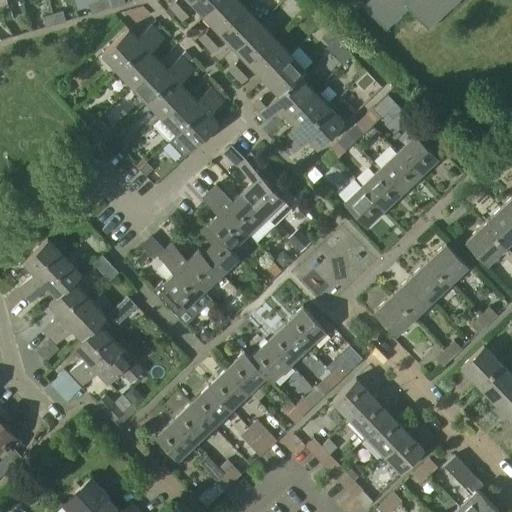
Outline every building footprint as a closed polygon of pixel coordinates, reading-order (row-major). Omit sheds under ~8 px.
[(0,0),(0,9),(1,9),(8,6),(6,0),(0,0)] [(92,13),(101,10),(98,0),(97,0),(88,3),(92,13)] [(98,0),(101,10),(112,6),(109,0),(98,0)] [(176,0),(169,7),(175,14),(185,5),(179,0),(176,0)] [(221,0),(189,0),(189,1),(204,16),(221,0)] [(245,7),(238,0),(221,0),(204,16),(219,32),(245,7)] [(367,0),(362,5),(386,30),(409,8),(429,29),(458,0),(367,0)] [(191,11),(185,5),(175,14),(181,21),(191,11)] [(260,23),(245,7),(219,32),(234,48),(260,23)] [(53,13),(56,23),(65,20),(62,10),(53,13)] [(45,26),(56,23),(53,13),(42,16),(45,26)] [(101,53),(117,70),(157,30),(150,23),(135,37),(127,28),(101,53)] [(275,38),(260,23),(234,48),(249,63),(275,38)] [(198,38),(205,45),(214,36),(208,29),(198,38)] [(117,70),(131,85),(158,59),(150,51),(164,37),(157,30),(117,70)] [(221,43),(214,36),(205,45),(211,51),(221,43)] [(290,54),(275,38),(249,63),(264,79),(290,54)] [(305,70),(290,54),(264,79),(278,94),(299,75),(299,76),(305,70)] [(131,85),(146,101),(187,62),(180,55),(166,68),(158,59),(131,85)] [(227,70),(234,77),(244,67),(237,60),(227,70)] [(146,101),(161,116),(188,90),(180,82),(194,69),(187,62),(146,101)] [(250,74),(244,67),(234,77),(240,83),(250,74)] [(278,94),(269,102),(259,112),(257,114),(265,121),(278,108),(287,117),(314,91),(299,76),(299,75),(278,94)] [(153,124),(168,140),(217,92),(211,86),(197,99),(188,90),(161,116),(153,124)] [(281,139),(288,145),(329,107),(314,91),(287,117),(295,125),(281,139)] [(192,148),(191,148),(219,122),(210,113),(224,100),(217,92),(168,140),(183,156),(192,148)] [(259,112),(269,102),(263,96),(253,106),(259,112)] [(344,123),(329,107),(288,145),(294,152),(309,139),(318,148),(344,123)] [(372,124),(381,116),(373,107),(364,116),(372,124)] [(364,132),(372,124),(364,116),(356,123),(364,132)] [(107,126),(98,118),(88,128),(102,142),(113,133),(107,126)] [(355,140),(346,132),(328,149),(337,158),(355,140)] [(415,133),(396,151),(419,175),(437,157),(415,133)] [(265,215),(283,198),(244,157),(230,143),(222,152),(236,167),(238,165),(252,180),(242,190),(265,215)] [(328,165),(337,158),(328,149),(320,157),(328,165)] [(396,151),(379,167),(401,191),(419,175),(396,151)] [(379,167),(361,184),(384,208),(401,191),(379,167)] [(216,184),(209,191),(247,231),(265,215),(242,190),(231,200),(216,184)] [(384,208),(361,184),(343,201),(366,225),(384,208)] [(217,213),(207,223),(230,248),(230,247),(247,231),(209,191),(202,197),(217,213)] [(511,218),(511,196),(501,207),(511,218)] [(504,246),(511,238),(511,218),(501,207),(483,224),(504,246)] [(230,248),(207,223),(200,230),(212,243),(202,253),(201,253),(220,272),(238,255),(230,247),(230,248)] [(486,263),(504,246),(483,224),(465,241),(486,263)] [(165,249),(151,235),(141,244),(154,259),(158,255),(173,271),(163,281),(161,280),(152,289),(185,324),(212,298),(202,289),(165,249)] [(16,287),(23,295),(64,256),(46,238),(22,261),(32,271),(16,287)] [(172,242),(165,249),(202,289),(220,272),(201,253),(202,253),(197,248),(187,258),(172,242)] [(448,282),(467,265),(445,242),(427,260),(448,282)] [(108,278),(116,270),(100,253),(92,260),(108,278)] [(64,256),(23,295),(30,301),(46,286),(55,296),(56,296),(72,280),(73,281),(81,273),(64,256)] [(431,299),(448,282),(427,260),(409,276),(431,299)] [(413,316),(431,299),(409,276),(391,293),(413,316)] [(42,330),(48,337),(89,298),(73,281),(72,280),(56,296),(55,296),(47,303),(58,314),(42,330)] [(395,334),(413,316),(391,293),(373,311),(395,334)] [(113,308),(122,317),(136,304),(127,295),(113,308)] [(71,328),(81,338),(81,339),(98,322),(98,323),(106,315),(89,298),(48,337),(55,343),(71,328)] [(303,305),(284,323),(306,346),(325,329),(303,305)] [(489,306),(480,315),(488,323),(497,314),(489,306)] [(488,323),(480,315),(470,324),(478,332),(488,323)] [(81,339),(81,338),(73,346),(83,356),(67,371),(74,379),(115,340),(98,323),(98,322),(81,339)] [(284,323),(267,340),(289,363),(306,346),(284,323)] [(453,339),(444,349),(452,357),(462,348),(453,339)] [(107,381),(119,369),(130,382),(144,369),(132,357),(115,340),(74,379),(80,386),(96,370),(107,381)] [(289,363),(267,340),(249,357),(265,375),(270,381),(289,363)] [(460,366),(477,384),(499,362),(483,344),(460,366)] [(452,357),(444,349),(434,357),(442,366),(452,357)] [(248,391),(265,375),(249,357),(243,351),(226,368),(248,391)] [(511,383),(511,375),(499,362),(477,384),(493,402),(511,383)] [(339,364),(330,371),(339,380),(347,372),(339,364)] [(226,368),(208,384),(230,408),(248,391),(226,368)] [(320,397),(339,380),(330,371),(312,389),(320,397)] [(331,401),(349,419),(372,396),(355,378),(331,401)] [(511,383),(493,402),(510,419),(511,417),(511,383)] [(208,384),(190,401),(212,425),(230,408),(208,384)] [(96,403),(111,419),(121,409),(106,393),(96,403)] [(389,414),(372,396),(349,419),(365,436),(389,414)] [(289,400),(288,402),(300,416),(311,405),(303,397),(294,405),(289,400)] [(190,401),(172,418),(195,442),(212,425),(190,401)] [(300,416),(288,402),(281,408),(294,422),(300,416)] [(0,407),(0,448),(13,436),(0,422),(0,410),(2,409),(0,407)] [(276,436),(283,429),(265,411),(258,418),(276,436)] [(406,431),(389,414),(365,436),(382,454),(406,431)] [(195,442),(172,418),(154,436),(176,459),(195,442)] [(257,419),(248,427),(268,448),(277,440),(257,419)] [(260,456),(268,448),(248,427),(240,435),(260,456)] [(423,449),(406,431),(382,454),(399,472),(423,449)] [(305,445),(312,453),(321,445),(321,444),(313,437),(305,445)] [(321,445),(312,453),(321,462),(330,453),(336,446),(328,437),(321,444),(321,445)] [(443,465),(470,494),(458,505),(464,511),(497,511),(499,511),(477,489),(482,484),(455,455),(443,465)] [(429,458),(421,466),(429,474),(437,466),(429,458)] [(224,472),(215,464),(207,472),(215,480),(224,472)] [(224,473),(233,481),(241,474),(233,465),(224,473)] [(420,483),(429,474),(421,466),(412,474),(420,483)] [(338,480),(346,488),(355,480),(347,472),(338,480)] [(224,473),(216,481),(224,490),(233,481),(224,473)] [(136,511),(129,504),(121,511),(89,477),(62,502),(71,511),(136,511)] [(346,488),(357,500),(365,493),(362,490),(363,489),(355,480),(346,488)] [(197,499),(206,507),(218,496),(210,487),(197,499)] [(394,491),(385,499),(394,508),(402,500),(394,491)] [(372,501),(365,493),(357,500),(364,508),(372,501)] [(381,511),(389,511),(394,508),(385,499),(377,507),(381,511)]
